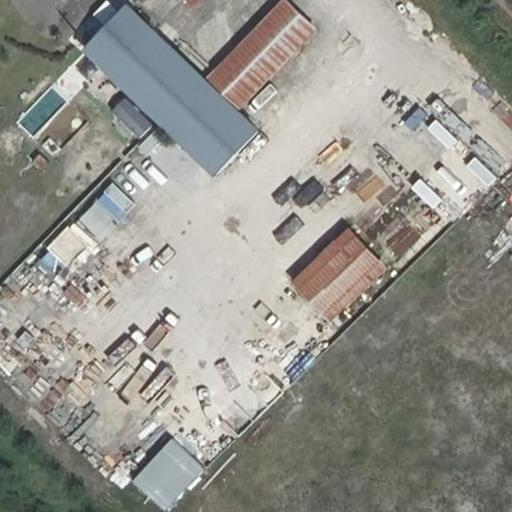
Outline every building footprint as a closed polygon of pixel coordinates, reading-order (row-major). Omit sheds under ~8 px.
[(137,2),(135,0),(83,0),(67,15),(92,42),(137,2)] [(291,1),(290,0),(247,0),(191,56),(212,77),(291,1)] [(212,77),(191,56),(137,2),(92,42),(174,125),(220,85),(212,77)] [(128,96),(117,108),(144,132),(155,119),(128,96)] [(352,222),(294,277),(333,318),(391,263),(352,222)] [(168,507),(207,464),(175,435),(136,477),(168,507)]
